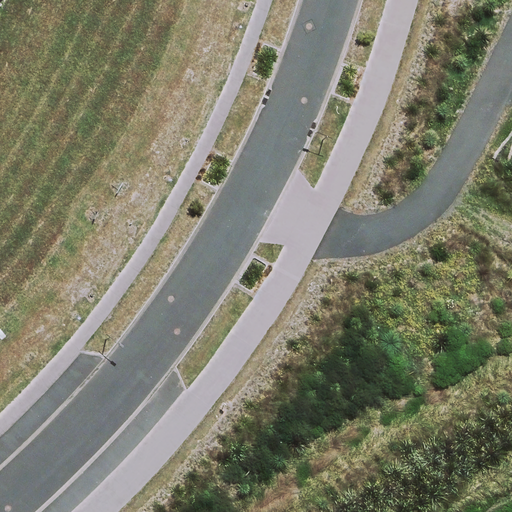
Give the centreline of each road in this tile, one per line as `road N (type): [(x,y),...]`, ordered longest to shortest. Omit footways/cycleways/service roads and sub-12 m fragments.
road 1 (residential): [(330,0),(282,131),(215,254),(140,359),(0,505)]
road 2 (track): [(511,50),(450,180),(411,217),(359,236),(294,223),(244,201)]
